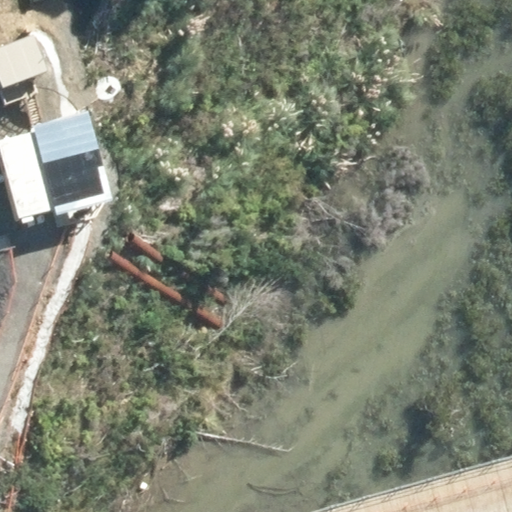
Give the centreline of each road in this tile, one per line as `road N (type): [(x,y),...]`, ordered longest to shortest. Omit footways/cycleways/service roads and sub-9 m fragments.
road 1 (trunk): [(511,238),(0,385)]
road 2 (trunk): [(0,287),(511,141)]
